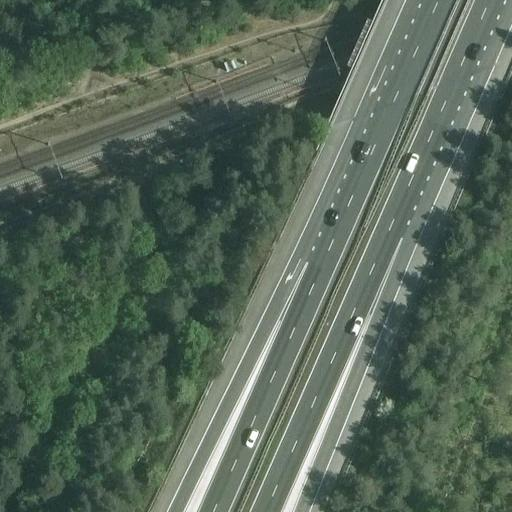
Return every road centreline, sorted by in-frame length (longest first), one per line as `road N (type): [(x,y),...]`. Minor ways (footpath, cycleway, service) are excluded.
road 1 (track): [(0,229),(511,21)]
road 2 (motorway): [(265,511),(387,233)]
road 3 (motorway): [(294,511),(387,233)]
road 4 (motorway): [(439,0),(321,267)]
road 5 (motorway): [(321,267),(184,511)]
road 6 (motorway): [(321,267),(210,511)]
road 7 (motorway): [(387,233),(491,0)]
